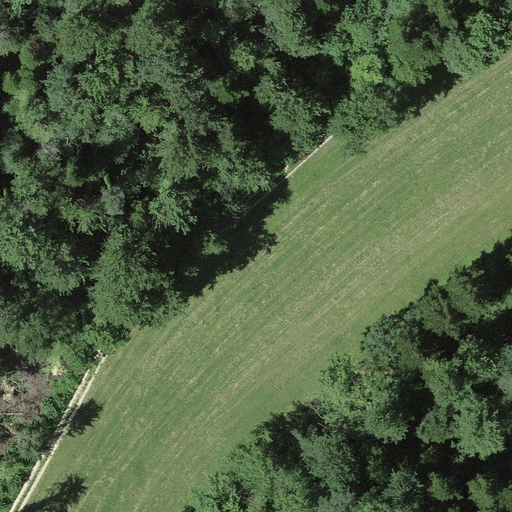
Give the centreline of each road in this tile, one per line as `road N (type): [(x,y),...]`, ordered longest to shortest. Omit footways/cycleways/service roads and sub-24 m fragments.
road 1 (track): [(13,511),(91,377),(164,275),(357,103),(501,0)]
road 2 (track): [(401,0),(284,120),(260,153),(256,187)]
